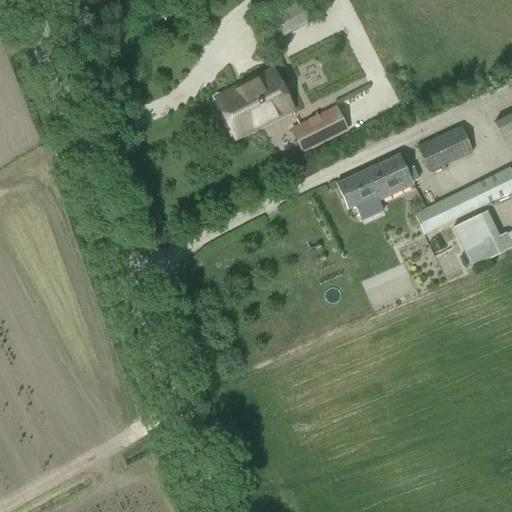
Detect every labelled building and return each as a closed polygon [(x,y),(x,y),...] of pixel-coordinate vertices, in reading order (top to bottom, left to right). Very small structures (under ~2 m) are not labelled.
[(268,16),(278,37),(309,21),(299,0),(268,16)] [(288,109),(270,73),(218,100),(236,136),(288,109)] [(302,157),(348,134),(335,109),(290,131),(302,157)] [(511,140),(511,114),(493,123),(504,145),(511,140)] [(471,154),(461,129),(416,148),(428,173),(471,154)] [(412,185),(399,156),(335,184),(346,209),(373,197),(375,202),(412,185)] [(511,193),(511,177),(507,169),(463,191),(409,215),(420,235),(474,212),(474,211),(511,193)] [(503,253),(483,213),(451,229),(470,268),(503,253)]
